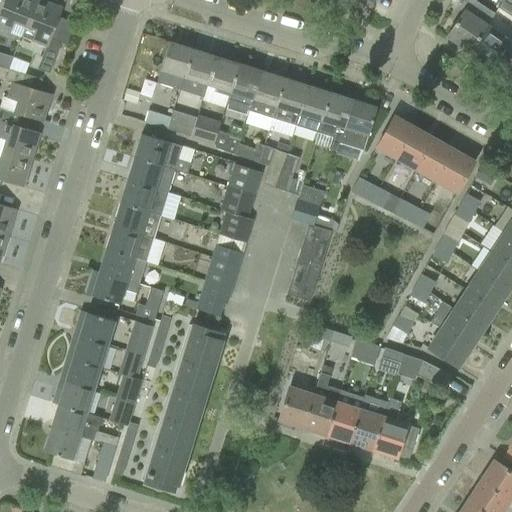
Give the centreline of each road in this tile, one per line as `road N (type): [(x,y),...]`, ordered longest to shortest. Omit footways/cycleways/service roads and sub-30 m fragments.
road 1 (residential): [(0,438),(136,0)]
road 2 (residential): [(394,68),(189,0)]
road 3 (residential): [(419,511),(511,373)]
road 4 (residential): [(132,511),(0,472)]
road 5 (residential): [(511,134),(394,68)]
